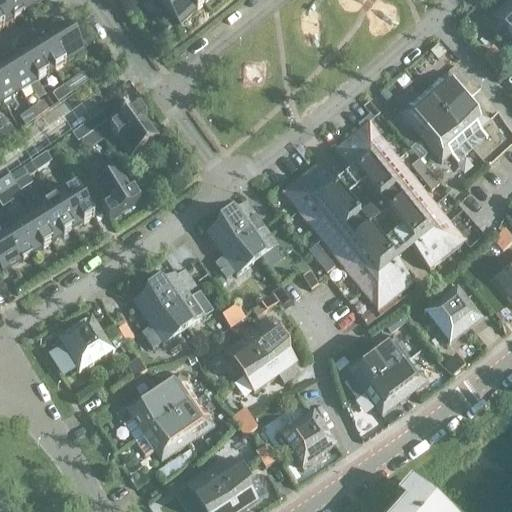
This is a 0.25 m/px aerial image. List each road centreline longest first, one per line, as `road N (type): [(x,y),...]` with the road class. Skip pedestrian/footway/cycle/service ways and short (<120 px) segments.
road 1 (residential): [(0,338),(232,190)]
road 2 (residential): [(232,190),(437,23)]
road 3 (residential): [(0,341),(99,511)]
road 4 (residential): [(363,468),(511,362)]
road 5 (residential): [(143,69),(0,163)]
road 6 (residential): [(363,468),(303,315)]
road 7 (residential): [(163,97),(273,0)]
road 8 (residential): [(437,23),(511,120)]
